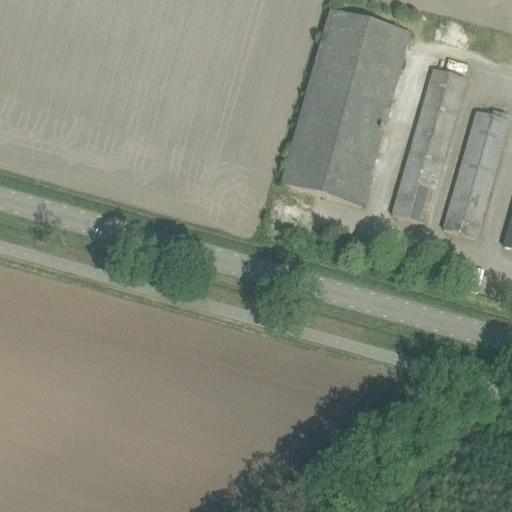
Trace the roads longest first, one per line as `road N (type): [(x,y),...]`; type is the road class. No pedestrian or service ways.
road 1 (tertiary): [(511,343),(0,199)]
road 2 (track): [(311,511),(458,377)]
